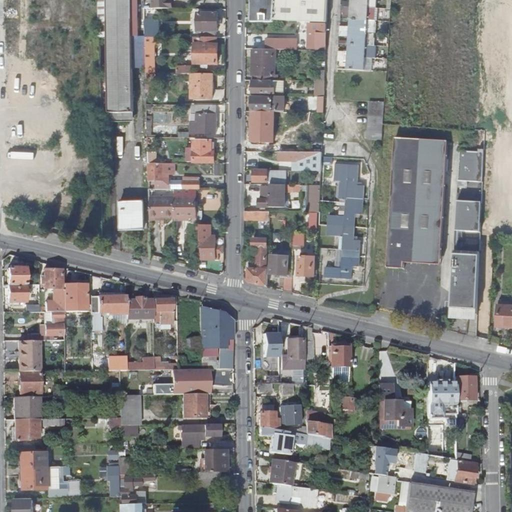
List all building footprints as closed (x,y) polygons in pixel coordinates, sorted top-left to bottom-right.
[(105,0),(108,118),(133,117),(130,0),(105,0)] [(153,0),(154,8),(171,8),(171,0),(153,0)] [(276,20),(328,23),(329,0),(252,0),(253,18),(247,18),(247,22),(276,22),(276,20)] [(366,57),(373,57),(376,58),(377,46),(375,45),(376,33),(377,20),(375,20),(368,20),(369,7),(376,8),(377,8),(377,0),(352,0),(352,1),(343,1),(342,6),(342,11),(352,12),(351,19),(351,27),(341,26),(341,31),(340,35),(350,36),(350,43),(350,51),(340,50),(339,55),(339,60),(349,61),(348,69),(365,70),(366,57)] [(435,0),(434,27),(461,28),(462,15),(449,15),(448,0),(435,0)] [(501,0),(467,0),(466,92),(492,93),(493,17),(501,17),(501,0)] [(199,37),(217,37),(217,31),(219,31),(219,13),(199,13),(199,37)] [(310,24),(310,49),(326,49),(327,24),(310,24)] [(217,44),(217,37),(199,37),(196,37),(196,62),(219,62),(219,44),(217,44)] [(273,80),(278,81),(278,75),(274,75),(275,49),(254,49),(254,75),(255,75),(255,80),(273,80)] [(366,57),(365,70),(373,70),(373,57),(366,57)] [(214,74),(193,73),(193,98),(214,98),(214,74)] [(427,98),(427,79),(395,78),(394,96),(427,98)] [(273,93),(273,80),(255,80),(254,80),(253,96),(275,96),(275,93),(273,93)] [(253,111),(273,112),(273,104),(276,104),(276,99),(273,98),(254,97),(253,111)] [(384,125),(386,102),(371,101),(368,138),(383,139),(384,125)] [(480,110),(479,102),(469,103),(469,111),(480,110)] [(217,105),(198,104),(197,132),(216,133),(217,105)] [(292,112),(273,112),(253,111),(253,130),(263,130),(263,120),(273,120),(284,120),(284,124),(291,124),(292,112)] [(263,120),(263,130),(273,130),(273,120),(263,120)] [(397,137),(389,267),(405,268),(406,260),(441,261),(449,141),(397,137)] [(198,140),(198,162),(215,162),(215,151),(212,151),(212,141),(198,140)] [(459,180),(483,181),(485,151),(460,150),(459,180)] [(318,170),(322,171),(323,152),(280,152),(280,160),(303,161),(303,159),(312,159),(313,156),(318,156),(318,170)] [(175,163),(149,163),(150,181),(156,181),(156,189),(169,189),(169,176),(168,177),(168,174),(175,174),(175,163)] [(365,186),(358,185),(359,166),(341,164),(340,182),(348,182),(346,216),(330,215),(329,236),(344,237),(342,269),(327,268),(326,277),(352,279),(353,266),(360,266),(362,240),(355,240),(356,214),(363,214),(365,186)] [(254,182),(267,182),(273,182),(273,184),(286,184),(287,171),(254,171),(254,182)] [(193,189),(200,189),(200,180),(184,180),(184,189),(193,189)] [(285,199),(286,184),(273,184),(270,184),(270,187),(262,187),(262,200),(259,200),(259,207),(263,207),(263,210),(266,210),(266,207),(278,207),(278,199),(285,199)] [(320,212),(321,185),(317,185),(307,185),(307,211),(320,212)] [(175,198),(193,198),(193,189),(184,189),(175,189),(175,198)] [(176,217),(189,217),(196,217),(196,207),(195,197),(193,198),(175,198),(176,217)] [(172,198),(150,198),(150,218),(165,217),(173,217),(172,198)] [(456,230),(482,231),(483,201),(458,200),(456,230)] [(120,230),(144,230),(144,201),(119,201),(120,230)] [(211,224),(200,224),(200,241),(202,241),(202,260),(217,260),(217,238),(211,238),(211,224)] [(294,232),(294,244),(305,244),(305,233),(294,232)] [(267,267),(267,265),(268,239),(254,239),(254,247),(258,247),(258,265),(258,267),(267,267)] [(452,307),(479,308),(481,251),(455,250),(452,307)] [(284,290),(293,292),(293,275),(288,275),(289,256),(272,256),(272,274),(286,275),(284,290)] [(300,257),(299,276),(315,277),(316,257),(300,257)] [(269,265),(267,265),(267,267),(258,267),(258,265),(253,265),(253,268),(250,268),(250,281),(251,282),(268,287),(269,265)] [(8,287),(25,287),(25,270),(8,270),(8,287)] [(63,305),(63,290),(61,290),(61,272),(43,272),(43,280),(41,280),(41,284),(43,284),(44,291),(57,291),(57,293),(53,293),(53,304),(46,304),(46,314),(63,314),(63,305)] [(63,290),(63,305),(86,305),(86,286),(63,287),(63,290)] [(25,287),(8,287),(9,304),(26,304),(25,287)] [(107,316),(125,316),(125,302),(125,298),(90,299),(91,332),(101,331),(101,324),(98,324),(97,314),(107,314),(107,316)] [(135,302),(125,302),(125,316),(126,324),(153,324),(153,302),(144,302),(144,300),(135,299),(135,302)] [(173,301),(155,301),(156,322),(166,322),(165,312),(173,312),(173,301)] [(498,327),(511,327),(511,306),(499,306),(498,327)] [(200,308),(200,339),(201,350),(207,349),(215,350),(218,350),(218,340),(234,340),(233,321),(223,313),(200,308)] [(63,342),(63,314),(46,314),(44,314),(44,326),(40,326),(41,335),(29,335),(29,342),(38,342),(63,342)] [(439,321),(437,326),(448,329),(450,324),(439,321)] [(264,357),(280,357),(280,332),(264,333),(264,357)] [(201,353),(201,350),(200,339),(186,339),(187,354),(201,353)] [(304,370),(304,362),(303,349),(303,341),(286,341),(287,360),(282,360),(282,370),(304,370)] [(19,374),(39,373),(38,342),(29,342),(18,342),(19,374)] [(331,367),(348,367),(347,345),(331,346),(331,367)] [(64,357),(64,359),(76,358),(76,348),(64,348),(64,357)] [(303,349),(304,362),(314,362),(314,349),(303,349)] [(64,373),(64,359),(64,357),(48,357),(49,364),(47,364),(47,373),(64,373)] [(161,358),(154,359),(154,371),(167,371),(167,365),(161,365),(161,358)] [(143,372),(154,371),(154,359),(143,359),(143,364),(143,372)] [(348,367),(331,367),(332,382),(348,381),(348,367)] [(39,373),(19,374),(20,395),(40,394),(39,373)] [(151,376),(151,383),(172,383),(172,373),(148,373),(148,376),(151,376)] [(443,378),(443,375),(432,375),(432,402),(451,403),(451,378),(443,378)] [(456,401),(460,401),(475,401),(474,378),(456,378),(456,401)] [(294,385),(284,385),(285,396),(294,396),(294,385)] [(396,427),(403,427),(403,411),(399,410),(399,403),(392,402),(392,386),(378,385),(378,402),(384,402),(383,420),(396,421),(396,427)] [(210,395),(183,396),(184,419),(210,418),(210,395)] [(342,410),(354,412),(356,398),(345,396),(342,410)] [(120,419),(120,427),(136,427),(140,427),(140,397),(120,397),(120,411),(120,419)] [(14,421),(40,420),(40,409),(39,398),(14,399),(14,421)] [(283,408),(284,426),(300,425),(300,407),(283,408)] [(100,420),(120,419),(120,411),(100,411),(100,420)] [(260,429),(279,432),(278,420),(274,420),(274,414),(260,414),(260,429)] [(307,423),(306,436),(311,437),(328,439),(330,440),(330,427),(326,427),(325,416),(307,414),(307,423)] [(40,420),(14,421),(14,441),(26,441),(26,438),(38,439),(37,424),(46,424),(46,426),(59,425),(59,420),(40,420)] [(120,427),(120,439),(136,438),(136,427),(120,427)] [(182,441),(200,441),(200,438),(220,438),(219,431),(223,431),(223,427),(178,427),(178,431),(182,431),(182,441)] [(304,448),(310,449),(311,437),(306,436),(279,432),(260,429),(260,436),(270,436),(272,436),(269,453),(288,456),(289,453),(290,444),(293,444),(304,446),(304,448)] [(311,437),(310,449),(320,450),(321,450),(326,450),(328,439),(311,437)] [(379,448),(378,448),(374,470),(387,472),(391,450),(379,448)] [(230,452),(205,452),(205,472),(230,472),(230,452)] [(24,468),(49,468),(49,454),(23,454),(24,468)] [(456,460),(471,463),(471,456),(457,454),(456,460)] [(274,485),(291,487),(294,463),(272,460),(268,484),(274,485)] [(458,462),(454,482),(473,485),(476,465),(458,462)] [(50,490),(49,468),(24,468),(24,490),(50,490)] [(50,499),(70,499),(70,483),(65,483),(65,476),(62,476),(62,468),(49,468),(50,490),(50,499)] [(223,474),(200,475),(200,486),(223,486),(223,474)] [(125,505),(138,505),(137,497),(131,497),(131,493),(134,493),(134,486),(144,486),(144,481),(157,481),(157,475),(121,476),(121,481),(126,481),(126,488),(121,488),(121,497),(124,497),(124,505),(125,505)] [(376,491),(385,493),(392,494),(394,478),(372,475),(370,490),(376,491)] [(404,511),(469,511),(472,494),(409,483),(404,511)] [(300,499),(299,507),(313,509),(316,491),(291,487),(274,485),(272,495),(277,495),(276,503),(288,505),(290,498),(300,499)] [(385,493),(376,491),(375,498),(384,499),(385,493)] [(288,505),(299,507),(300,499),(290,498),(288,505)] [(34,511),(34,501),(15,502),(15,511),(34,511)]
